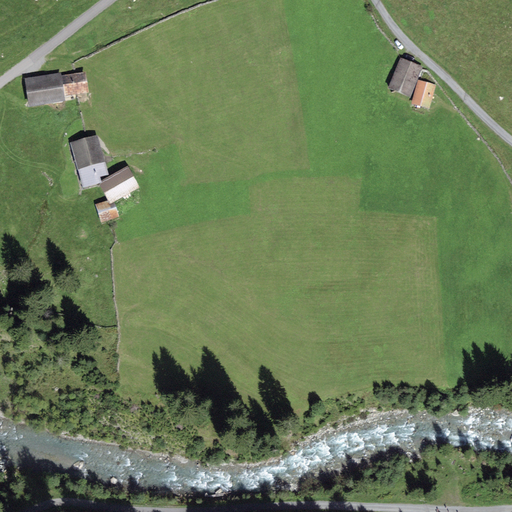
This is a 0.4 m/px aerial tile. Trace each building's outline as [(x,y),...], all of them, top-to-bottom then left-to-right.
[(422,67),(400,58),(388,88),(410,96),(422,67)] [(61,72),(24,78),(29,107),(65,101),(64,96),(89,92),(85,72),(61,76),(61,72)] [(435,84),(418,80),(411,104),(429,109),(435,84)] [(98,135),(71,143),(83,187),(101,182),(99,176),(108,173),(98,135)] [(102,183),(99,184),(110,203),(139,187),(127,166),(101,181),(102,183)] [(107,200),(95,205),(101,223),(119,216),(114,202),(109,204),(107,200)]
